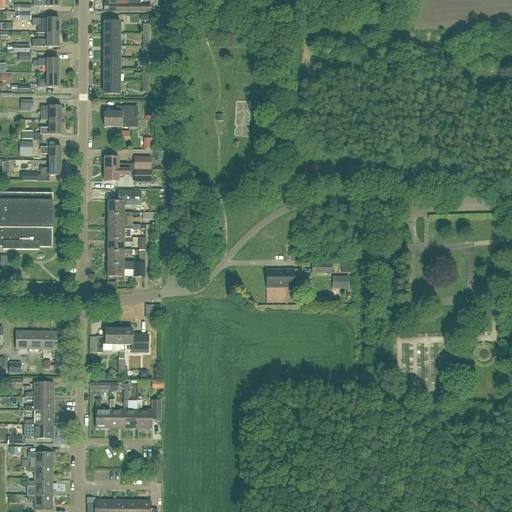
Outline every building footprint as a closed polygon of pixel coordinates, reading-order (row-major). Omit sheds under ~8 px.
[(127,13),(139,13),(139,7),(139,3),(128,3),(128,7),(127,7),(127,13)] [(37,27),(37,34),(46,34),(59,34),(59,19),(46,19),(46,20),(38,20),(32,20),(32,27),(37,27)] [(103,23),(103,35),(119,35),(120,23),(103,23)] [(59,34),(46,34),(46,41),(32,41),(32,48),(46,48),(59,48),(59,34)] [(103,35),(103,47),(119,47),(119,35),(103,35)] [(103,47),(103,59),(119,59),(119,47),(103,47)] [(103,59),(103,71),(119,71),(119,59),(103,59)] [(46,74),(58,74),(59,60),(46,60),(38,60),(37,67),(46,67),(46,74)] [(103,71),(103,83),(119,84),(119,71),(103,71)] [(2,75),(2,85),(14,84),(13,74),(2,75)] [(58,74),(46,74),(46,81),(37,81),(37,88),(46,88),(46,89),(58,89),(58,74)] [(119,96),(119,84),(103,83),(103,96),(119,96)] [(33,101),(20,101),(20,112),(28,112),(28,108),(32,108),(33,101)] [(49,122),(61,122),(61,107),(49,107),(49,108),(40,108),(40,114),(49,115),(49,122)] [(129,107),(116,107),(116,113),(104,113),(104,128),(120,128),(136,128),(136,123),(136,108),(129,107)] [(61,136),(61,122),(49,122),(49,129),(40,128),(40,136),(49,136),(61,136)] [(32,132),(22,132),(21,141),(32,141),(32,142),(41,142),(41,136),(40,136),(40,134),(32,134),(32,132)] [(129,132),(119,132),(119,143),(129,143),(129,132)] [(153,140),(143,140),(143,151),(153,151),(153,140)] [(32,143),(19,143),(19,156),(32,156),(32,143)] [(48,155),(48,162),(60,162),(60,148),(48,148),(48,149),(40,148),(40,155),(48,155)] [(103,170),(134,171),(134,170),(150,170),(150,158),(134,158),(134,165),(118,165),(118,158),(104,158),(103,170)] [(60,162),(48,162),(48,169),(40,169),(40,176),(38,176),(38,174),(21,174),(21,181),(38,182),(37,183),(47,183),(47,176),(48,176),(48,177),(60,177),(60,162)] [(134,171),(103,170),(103,183),(119,183),(119,176),(135,176),(135,184),(150,184),(150,171),(134,171)] [(209,178),(197,178),(197,187),(209,187),(209,178)] [(52,194),(0,193),(0,248),(2,249),(2,251),(39,251),(39,249),(52,249),(52,194)] [(123,215),(123,214),(123,206),(132,206),(132,201),(123,201),(123,203),(107,203),(107,215),(123,215)] [(123,215),(107,215),(107,228),(123,228),(123,226),(123,218),(132,218),(132,214),(123,214),(123,215)] [(107,228),(107,240),(123,240),(123,238),(123,231),(132,231),(132,226),(123,226),(123,228),(107,228)] [(123,240),(107,240),(107,253),(123,253),(123,251),(123,243),(132,243),(132,239),(123,238),(123,240)] [(107,253),(107,265),(123,265),(123,263),(123,256),(132,256),(132,251),(123,251),(123,253),(107,253)] [(137,263),(123,263),(123,265),(107,265),(107,278),(123,278),(123,271),(136,271),(137,263)] [(331,264),(311,264),(311,274),(330,274),(331,264)] [(294,271),(266,271),(266,288),(294,288),(294,271)] [(348,277),(332,277),(332,289),(348,289),(348,277)] [(118,353),(118,330),(104,329),(104,338),(96,337),(96,353),(102,354),(102,345),(111,346),(111,353),(118,353)] [(118,353),(119,353),(118,360),(124,360),(125,353),(124,346),(132,346),(131,353),(148,354),(148,336),(131,336),(131,330),(118,330),(118,353)] [(15,350),(29,350),(29,332),(16,332),(15,350)] [(43,333),(29,332),(29,350),(42,351),(43,333)] [(56,333),(43,333),(42,351),(56,351),(56,333)] [(21,363),(9,363),(9,374),(20,374),(21,363)] [(127,379),(127,370),(118,370),(118,379),(127,379)] [(22,380),(8,379),(8,388),(22,388),(22,380)] [(109,383),(89,383),(89,391),(109,391),(109,383)] [(33,398),(53,398),(53,384),(33,384),(33,394),(24,394),(24,398),(33,398)] [(52,412),(53,398),(33,398),(33,408),(24,408),(24,412),(33,412),(52,412)] [(109,410),(100,410),(100,401),(95,401),(95,429),(109,429),(109,410)] [(109,410),(109,429),(123,429),(123,410),(113,410),(113,401),(109,401),(109,410)] [(123,429),(137,430),(137,410),(136,410),(127,410),(127,401),(123,401),(123,410),(123,429)] [(137,401),(136,410),(137,410),(137,430),(151,430),(151,420),(160,420),(160,401),(151,401),(151,410),(141,410),(141,401),(137,401)] [(52,426),(52,412),(33,412),(33,421),(24,421),(24,426),(29,426),(33,426),(33,425),(52,426)] [(52,440),(52,426),(33,425),(33,426),(29,426),(24,426),(24,435),(24,439),(34,439),(52,440)] [(22,436),(8,436),(8,445),(22,445),(22,436)] [(34,459),(34,468),(52,468),(52,454),(34,453),(35,454),(27,454),(27,459),(34,459)] [(52,483),(52,468),(34,468),(27,468),(27,473),(34,473),(34,482),(52,483)] [(34,497),(52,497),(52,483),(34,482),(27,482),(27,487),(34,487),(34,496),(34,497)] [(34,497),(34,496),(27,496),(27,502),(34,502),(34,511),(52,511),(52,497),(34,497)] [(108,511),(108,501),(94,501),(94,505),(87,505),(86,511),(108,511)] [(121,511),(122,501),(108,501),(108,511),(121,511)] [(135,511),(136,501),(122,501),(121,511),(135,511)] [(150,501),(136,501),(135,511),(156,511),(157,510),(150,509),(150,501)]
